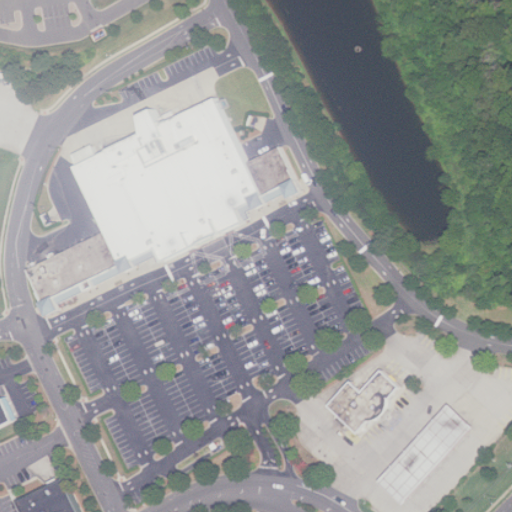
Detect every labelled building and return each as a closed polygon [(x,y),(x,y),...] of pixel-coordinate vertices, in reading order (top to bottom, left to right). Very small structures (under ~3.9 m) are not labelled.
[(269,197),(246,209),(253,223),(170,262),(164,250),(127,267),(109,232),(77,169),(146,134),(144,116),(158,109),(166,126),(221,99),(253,164),(269,197)] [(269,197),(304,180),(286,147),(253,164),(269,197)] [(127,267),(109,232),(31,272),(47,304),(127,267)] [(332,407),(362,434),(375,421),(383,420),(389,417),(394,410),(394,401),(405,388),(386,372),(366,393),(355,382),(332,407)] [(0,429),(17,421),(7,399),(0,402),(0,429)] [(385,482),(409,504),(479,427),(454,405),(385,482)] [(20,501),(25,511),(88,511),(71,477),(20,501)]
